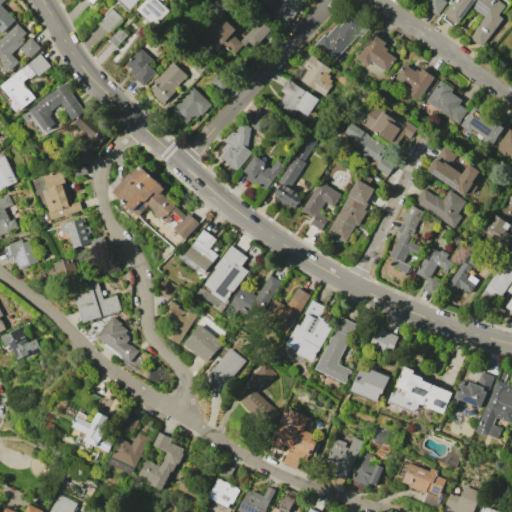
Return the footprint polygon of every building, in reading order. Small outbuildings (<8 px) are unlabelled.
[(0,0),(7,0),(1,6),(15,20),(2,33),(0,31),(0,0)] [(117,0),(141,0),(129,12),(117,0)] [(137,9),(146,0),(180,0),(154,26),(137,9)] [(256,0),(305,0),(288,25),(273,15),(282,2),(278,0),(276,0),(270,9),(256,0)] [(448,0),(437,17),(423,7),(427,0),(448,0)] [(482,47),(470,37),(486,18),(472,7),(459,24),(457,23),(455,25),(445,17),(446,15),(445,14),(455,0),(506,0),(509,2),(500,15),(505,18),(482,47)] [(98,22),(112,8),(123,18),(109,33),(98,22)] [(272,30),(241,63),(205,28),(222,10),(227,15),(225,18),(236,29),(236,30),(238,33),(235,36),(241,42),(262,20),(272,30)] [(314,45),(324,34),(327,37),(338,24),(342,27),(353,13),(365,24),(334,61),(314,45)] [(0,39),(17,24),(26,34),(21,38),(25,42),(12,54),(20,63),(5,76),(0,70),(0,39)] [(109,53),(127,35),(120,29),(103,47),(109,53)] [(357,60),(374,35),(386,43),(385,45),(390,48),(388,51),(398,58),(388,72),(371,61),(367,67),(357,60)] [(20,48),(31,37),(41,48),(30,58),(20,48)] [(141,48),(153,60),(149,65),(158,73),(145,87),(124,66),(141,48)] [(201,75),(188,63),(198,52),(211,63),(201,75)] [(40,53),(51,67),(39,77),(36,74),(30,78),(29,77),(23,82),(24,84),(28,90),(29,89),(36,98),(21,110),(20,109),(17,112),(12,107),(13,100),(12,99),(1,85),(40,53)] [(312,54),(333,69),(329,74),(331,76),(330,78),(333,81),(331,83),(333,85),(324,98),(296,77),(312,54)] [(173,62),(187,75),(175,88),(177,90),(164,104),(149,90),(156,83),(154,82),(173,62)] [(435,77),(419,100),(406,90),(408,88),(395,79),(405,64),(415,71),(417,69),(420,71),(422,68),(435,77)] [(211,82),(222,72),(234,84),(223,94),(211,82)] [(320,99),(308,116),(297,108),(293,114),(279,104),(287,94),(281,90),(289,79),(295,83),(307,91),(308,90),(320,99)] [(442,80),(454,89),(452,92),(463,100),(460,104),(469,110),(459,124),(427,101),(442,80)] [(26,109),(64,83),(84,110),(71,119),(60,104),(47,113),(55,124),(42,132),(26,109)] [(194,87),(213,105),(203,116),(201,114),(195,120),(193,118),(188,124),(173,110),(194,87)] [(363,124),(376,105),(398,120),(396,123),(403,127),(392,143),(363,124)] [(461,125),(476,105),(506,127),(491,147),(461,125)] [(251,106),(270,121),(260,133),(252,127),(253,124),(251,123),(255,118),(247,111),(251,106)] [(78,119),(77,118),(79,114),(81,115),(84,111),(104,128),(101,131),(107,136),(99,146),(74,124),(78,119)] [(354,124),(386,146),(384,149),(387,151),(379,163),(343,140),(354,124)] [(222,158),(232,145),(225,140),(232,131),(238,132),(239,125),(250,125),(250,127),(252,127),(248,148),(253,152),(238,171),(222,158)] [(511,157),(497,147),(509,129),(511,131),(511,157)] [(311,137),(317,142),(304,161),(307,163),(290,188),(303,196),(294,208),(274,194),(281,184),(279,182),(311,137)] [(427,170),(444,146),(458,155),(451,165),(463,173),(470,163),(481,171),(465,196),(427,170)] [(0,156),(4,155),(17,181),(0,189),(0,156)] [(255,155),(266,163),(266,164),(271,168),(277,160),(285,165),(267,190),(256,182),(255,184),(246,178),(249,174),(244,170),(255,155)] [(384,170),(390,174),(396,164),(385,158),(381,166),(385,169),(384,170)] [(72,165),(86,163),(87,174),(73,176),(72,165)] [(111,192),(140,164),(165,189),(162,191),(186,216),(189,213),(200,224),(176,247),(143,213),(137,219),(111,192)] [(82,210),(51,220),(42,193),(48,191),(43,176),(62,170),(65,182),(62,183),(68,204),(79,201),(82,210)] [(359,179),(376,190),(366,206),(371,209),(360,226),(356,223),(344,242),(326,232),(359,179)] [(321,181),(341,194),(333,207),(326,202),(319,212),(329,219),(321,231),(310,224),(316,215),(314,213),(312,215),(303,209),(321,181)] [(415,201),(424,188),(435,196),(436,195),(444,200),(451,190),(467,202),(459,213),(463,216),(454,228),(415,201)] [(0,196),(7,193),(12,204),(3,208),(9,220),(13,219),(17,227),(0,235),(0,196)] [(407,273),(387,263),(402,233),(398,231),(403,221),(401,220),(406,210),(408,211),(411,205),(424,211),(415,229),(417,229),(413,237),(411,236),(410,240),(421,246),(417,253),(410,249),(404,262),(411,265),(407,273)] [(484,234),(496,215),(511,225),(507,232),(511,235),(504,247),(484,234)] [(61,226),(84,218),(87,227),(90,226),(92,232),(89,233),(92,240),(104,236),(106,242),(92,247),(90,243),(75,249),(69,232),(64,234),(61,226)] [(181,261),(205,229),(218,239),(211,248),(219,254),(202,277),(181,261)] [(9,245),(29,237),(39,263),(21,270),(17,258),(14,259),(9,245)] [(249,271),(227,303),(213,292),(214,290),(206,285),(218,269),(216,268),(232,245),(248,257),(242,266),(249,271)] [(443,290),(474,245),(486,253),(475,268),(473,267),(469,272),(480,280),(470,293),(461,287),(453,297),(443,290)] [(430,247),(441,252),(442,249),(449,253),(447,258),(454,262),(449,271),(437,265),(431,277),(441,282),(434,295),(423,289),(428,280),(416,273),(430,247)] [(509,256),(511,258),(511,279),(492,308),(479,299),(509,256)] [(70,259),(74,271),(58,277),(54,264),(70,259)] [(109,274),(106,266),(119,263),(122,270),(109,274)] [(282,281),(257,321),(231,305),(243,286),(257,295),(270,274),(282,281)] [(158,292),(166,279),(178,286),(171,299),(158,292)] [(120,310),(84,323),(71,290),(98,280),(104,299),(115,295),(120,310)] [(311,295),(288,333),(275,326),(280,318),(269,311),(277,298),(288,305),(299,287),(311,295)] [(180,344),(158,331),(167,315),(163,313),(171,300),(180,306),(179,307),(184,310),(182,314),(183,315),(185,311),(187,312),(189,308),(198,313),(180,344)] [(312,300),(339,315),(312,363),(286,348),(312,300)] [(98,336),(113,316),(122,324),(121,325),(129,331),(127,333),(132,338),(127,343),(131,346),(132,345),(139,351),(130,362),(123,356),(120,359),(104,345),(106,342),(98,336)] [(316,369),(342,316),(358,324),(338,364),(352,371),(346,384),(316,369)] [(185,344),(201,324),(225,344),(209,364),(185,344)] [(1,335),(20,326),(28,343),(37,339),(43,350),(29,356),(28,355),(18,360),(13,349),(8,351),(1,335)] [(399,336),(391,357),(365,347),(373,326),(399,336)] [(230,347),(247,361),(220,393),(203,379),(230,347)] [(254,374),(265,362),(278,374),(267,386),(254,374)] [(444,414),(419,404),(405,398),(408,391),(397,386),(405,367),(415,371),(414,374),(425,378),(424,380),(453,393),(444,414)] [(390,377),(379,401),(352,390),(358,377),(360,378),(363,370),(370,373),(372,369),(390,377)] [(455,397),(462,381),(469,384),(470,381),(476,384),(482,371),(495,377),(481,409),(455,397)] [(497,380),(511,386),(511,420),(511,423),(497,417),(494,424),(504,428),(498,441),(476,432),(497,380)] [(251,386),(271,405),(258,418),(238,399),(251,386)] [(286,407),(310,417),(304,429),(315,434),(313,439),(320,442),(312,461),(302,456),(296,470),(283,464),(290,448),(273,441),(286,407)] [(109,452),(85,440),(88,434),(73,427),(80,412),(88,416),(86,420),(93,424),(99,411),(109,416),(102,430),(106,432),(104,437),(114,442),(109,452)] [(130,416),(140,420),(133,434),(124,429),(130,416)] [(375,425),(394,431),(389,449),(369,443),(375,425)] [(160,432),(173,438),(171,442),(184,449),(169,477),(168,476),(161,490),(151,485),(152,482),(138,475),(146,459),(161,467),(167,453),(153,446),(160,432)] [(149,438),(132,474),(109,464),(121,438),(129,442),(129,443),(132,445),(137,433),(149,438)] [(348,479),(336,474),(339,465),(327,460),(336,439),(346,443),(345,446),(359,452),(348,479)] [(349,488),(364,452),(374,456),(370,464),(375,467),(376,464),(384,467),(377,485),(370,483),(367,490),(364,489),(362,493),(349,488)] [(224,463),(236,469),(230,480),(218,473),(224,463)] [(411,463),(431,470),(432,467),(440,471),(438,476),(447,479),(441,496),(428,491),(427,494),(406,486),(407,484),(403,482),(411,463)] [(217,478),(238,488),(238,489),(240,490),(233,504),(232,503),(229,509),(207,498),(217,478)] [(276,489),(265,511),(242,511),(238,510),(246,491),(251,494),(253,490),(265,496),(269,486),(276,489)] [(455,511),(451,510),(452,507),(447,505),(452,493),(461,497),(465,486),(482,493),(474,511),(455,511)] [(47,511),(56,493),(80,503),(75,511),(47,511)] [(272,511),(275,506),(280,509),(284,502),(282,501),(285,494),(296,499),(289,511),(272,511)]
